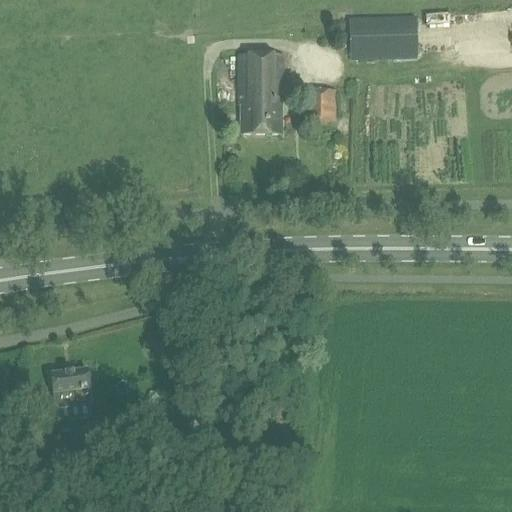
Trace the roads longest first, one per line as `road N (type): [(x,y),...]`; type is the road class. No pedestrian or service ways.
road 1 (primary): [(0,282),(170,259),(511,251)]
road 2 (track): [(170,259),(198,415)]
